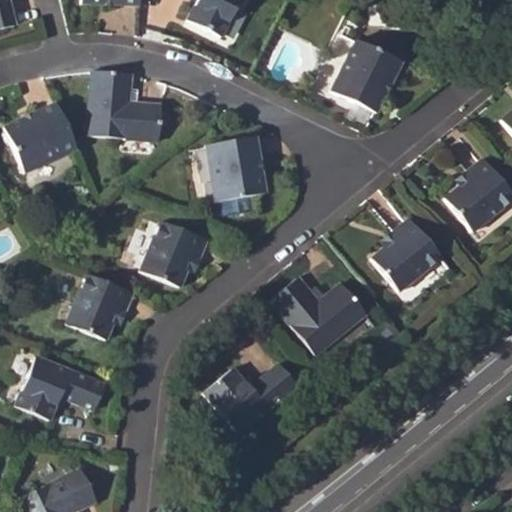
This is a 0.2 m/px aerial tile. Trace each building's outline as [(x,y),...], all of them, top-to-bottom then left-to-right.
[(0,0),(0,31),(13,28),(6,0),(0,0)] [(197,0),(187,21),(220,38),(239,0),(197,0)] [(400,63),(355,41),(330,92),(375,115),(400,63)] [(90,72),(84,137),(156,142),(158,105),(128,102),(129,75),(90,72)] [(2,128),(23,174),(75,149),(54,104),(2,128)] [(511,112),(500,122),(511,137),(511,112)] [(207,146),(216,203),(265,195),(256,138),(207,146)] [(442,200),(469,234),(511,200),(479,160),(464,173),(468,178),(458,187),(442,200)] [(453,182),(458,187),(468,178),(464,173),(453,182)] [(369,260),(396,293),(438,259),(406,220),(390,233),(395,239),(384,247),(369,260)] [(138,273),(177,289),(185,271),(191,258),(197,261),(205,243),(158,223),(138,273)] [(380,242),(384,247),(395,239),(390,233),(380,242)] [(185,271),(192,274),(197,261),(191,258),(185,271)] [(64,325),(104,341),(112,323),(117,310),(124,313),(132,294),(85,275),(64,325)] [(267,303),(313,358),(363,316),(338,286),(315,305),(295,280),(267,303)] [(112,323),(118,325),(124,313),(117,310),(112,323)] [(14,408),(47,421),(56,397),(92,412),(102,386),(33,358),(14,408)] [(202,394),(236,435),(293,387),(275,366),(246,390),(230,370),(202,394)] [(75,511),(96,502),(79,470),(15,501),(20,511),(75,511)]
